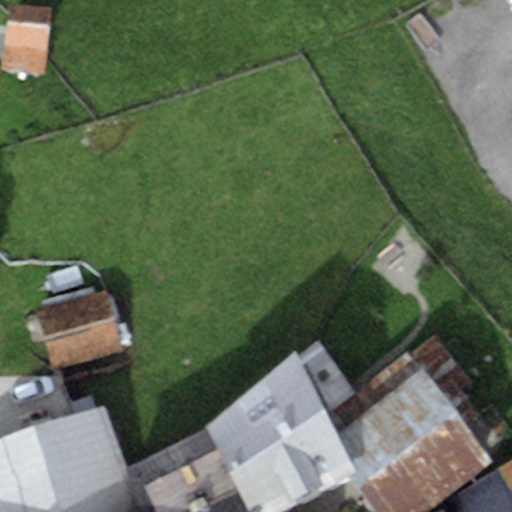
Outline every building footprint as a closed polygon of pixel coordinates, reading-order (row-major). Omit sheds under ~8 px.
[(60,32),(18,26),(13,61),(54,68),(60,32)] [(108,307),(44,325),(60,383),(124,365),(108,307)] [(310,368),(212,445),(255,511),(302,511),(327,500),(363,481),(345,443),(310,368)] [(426,368),(345,443),(363,481),(327,500),(334,511),(444,511),(503,473),(426,368)] [(145,511),(114,417),(0,451),(0,511),(145,511)] [(511,511),(511,477),(452,511),(511,511)]
